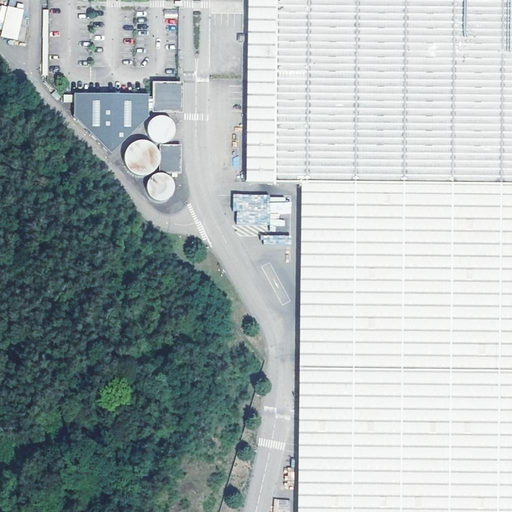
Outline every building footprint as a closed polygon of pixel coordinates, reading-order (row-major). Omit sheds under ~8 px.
[(511,511),(511,0),(252,0),(252,60),(250,182),(305,184),(304,263),(302,406),(300,485),(300,511),(511,511)] [(0,36),(18,39),(23,9),(0,5),(0,20),(3,21),(0,36)] [(156,112),(181,111),(181,85),(156,85),(156,112)] [(63,102),(72,102),(72,95),(63,94),(63,102)] [(150,96),(75,95),(75,118),(112,156),(149,119),(150,96)] [(172,138),(174,131),(172,125),(168,121),(161,120),(154,122),(150,126),(150,133),(154,141),(161,144),(161,158),(157,151),(152,145),(144,142),(136,143),(130,148),(126,153),(126,159),(128,167),(134,172),(142,176),(149,174),(155,170),(159,164),(161,164),(162,176),(156,176),(151,180),(148,186),(149,195),(155,200),(163,200),(170,195),(172,189),(171,182),(166,178),(166,175),(180,174),(180,150),(165,149),(165,144),(172,138)] [(234,195),(234,225),(270,225),(270,232),(287,232),(287,216),(291,216),(291,196),(234,195)] [(262,236),(262,245),(290,243),(289,234),(262,236)] [(272,511),(289,511),(290,500),(273,499),(272,511)]
